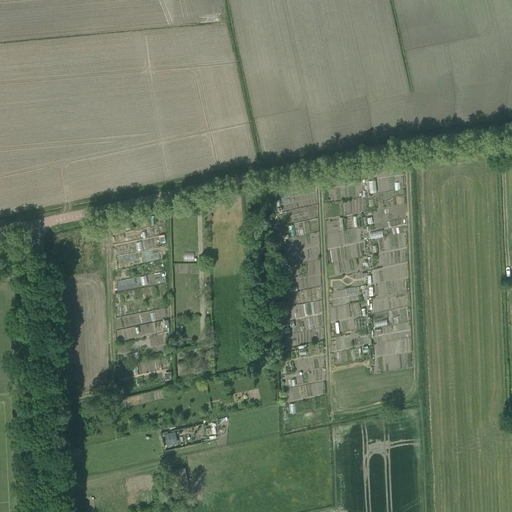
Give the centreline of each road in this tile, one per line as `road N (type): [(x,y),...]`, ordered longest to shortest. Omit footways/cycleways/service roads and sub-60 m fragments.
road 1 (track): [(407,143),(413,397),(339,417),(329,405),(318,163)]
road 2 (unclassified): [(37,225),(407,143),(511,129)]
road 3 (unclassified): [(51,511),(37,225)]
